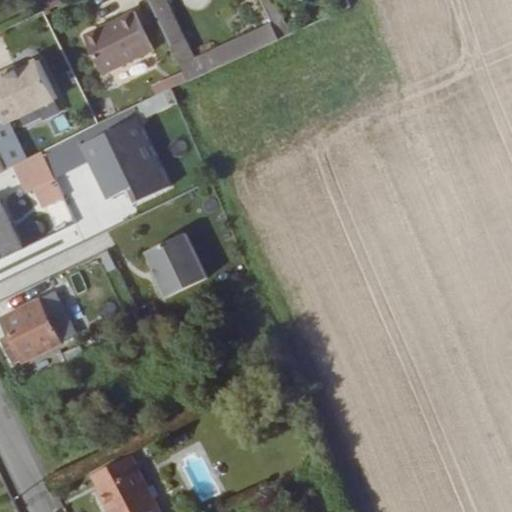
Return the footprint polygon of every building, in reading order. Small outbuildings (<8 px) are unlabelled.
[(56,3),(54,0),(39,0),(44,9),(56,3)] [(167,0),(149,0),(188,80),(277,41),(269,22),(195,58),(167,0)] [(274,0),(272,2),(270,0),(259,0),(261,3),(262,2),(273,24),(283,18),(275,0),(274,0)] [(153,50),(134,10),(85,35),(104,74),(153,50)] [(58,100),(38,58),(17,68),(0,75),(0,115),(5,125),(58,100)] [(0,75),(17,68),(15,65),(0,71),(0,75)] [(143,198),(169,186),(137,118),(84,143),(110,197),(136,185),(143,198)] [(0,260),(23,249),(0,201),(0,260)] [(148,251),(171,296),(207,278),(185,233),(148,251)] [(77,335),(56,291),(2,318),(10,333),(1,338),(14,365),(23,360),(24,361),(77,335)] [(160,511),(138,468),(137,468),(130,455),(92,475),(99,487),(97,488),(108,511),(160,511)]
